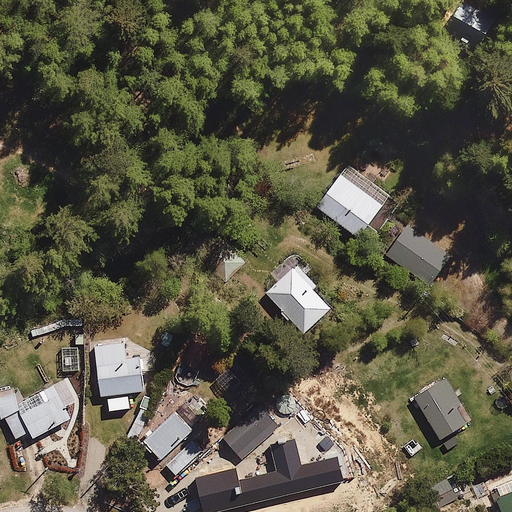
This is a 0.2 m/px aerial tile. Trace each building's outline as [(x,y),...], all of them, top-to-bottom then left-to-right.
[(508,12),(488,0),(464,0),(454,18),(491,41),(508,12)] [(56,93),(35,110),(60,140),(80,123),(56,93)] [(385,207),(341,172),(315,204),(359,240),(385,207)] [(450,258),(402,226),(382,255),(430,287),(450,258)] [(290,320),(304,335),(332,309),(315,291),(318,288),(301,270),(312,260),(298,245),(270,270),(279,279),(266,292),(282,309),(278,313),(287,322),(290,320)] [(144,356),(129,340),(96,342),(100,397),(147,394),(144,356)] [(35,438),(73,419),(66,405),(78,400),(66,375),(0,406),(0,410),(14,439),(32,431),(35,438)] [(450,377),(416,397),(440,439),(474,420),(450,377)] [(211,441),(169,406),(138,443),(180,478),(211,441)] [(281,429),(262,408),(225,441),(243,463),(281,429)] [(235,468),(194,478),(202,511),(217,511),(343,481),(337,458),(301,465),(295,438),(270,445),(275,472),(238,480),(235,468)] [(511,511),(511,494),(498,501),(502,511),(511,511)]
